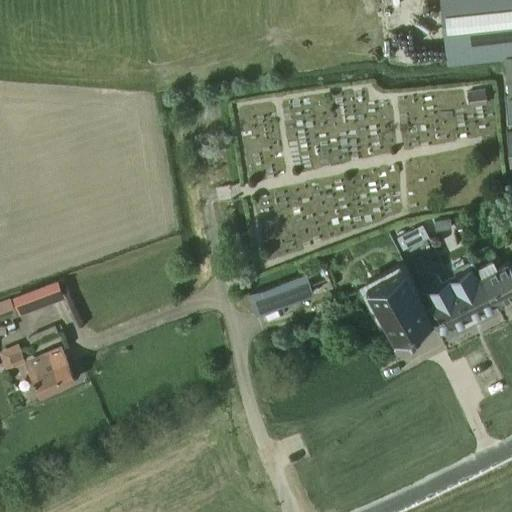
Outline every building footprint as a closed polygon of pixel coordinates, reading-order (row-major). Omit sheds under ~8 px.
[(511,0),(440,0),(447,64),(510,57),(511,57),(511,0)] [(470,106),(488,104),(485,89),(468,91),(470,106)] [(451,219),(457,230),(468,224),(462,213),(451,219)] [(436,229),(451,227),(450,217),(434,220),(436,229)] [(397,236),(402,247),(428,234),(423,224),(397,236)] [(511,267),(493,233),(465,247),(481,276),(496,304),(511,296),(511,267)] [(470,262),(447,274),(469,318),(496,304),(481,276),(477,278),(470,262)] [(393,341),(433,322),(434,321),(426,304),(406,265),(365,285),(393,341)] [(248,294),(256,314),(314,292),(306,272),(248,294)] [(432,301),(426,304),(434,321),(433,322),(437,327),(452,326),(469,318),(447,274),(424,285),(432,301)] [(56,283),(12,299),(18,316),(62,299),(56,283)] [(0,317),(13,313),(9,300),(0,303),(0,317)] [(26,360),(19,343),(0,351),(0,352),(7,369),(26,360)] [(75,379),(67,359),(61,346),(50,350),(42,354),(44,360),(29,366),(41,394),(75,379)]
